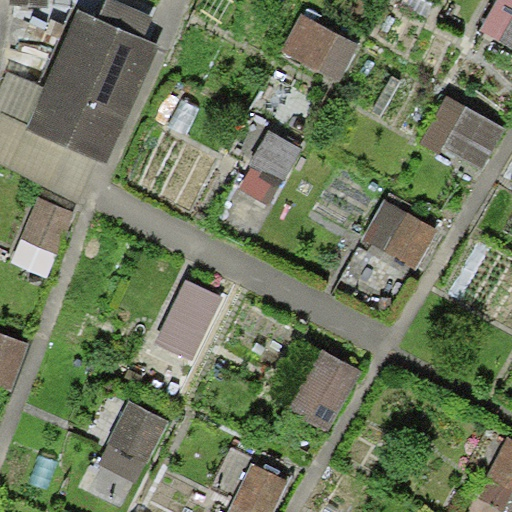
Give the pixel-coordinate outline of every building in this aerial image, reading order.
[(78,2),(28,120),(103,152),(154,34),(78,2)] [(283,44),(340,77),(358,39),(302,6),(283,44)] [(511,13),(503,26),(511,31),(511,13)] [(464,102),(441,146),(480,165),(503,124),(464,102)] [(255,157),(283,175),(303,144),(275,126),(255,157)] [(39,193),(22,234),(57,248),(74,207),(39,193)] [(406,207),(387,244),(421,263),(438,224),(406,207)] [(190,281),(160,346),(196,363),(227,298),(190,281)] [(0,328),(0,379),(13,384),(29,338),(0,328)] [(325,341),(290,404),(328,425),(363,362),(325,341)] [(129,396),(110,436),(147,454),(166,414),(129,396)] [(511,433),(508,432),(480,496),(511,510),(511,433)] [(255,455),(228,511),(270,511),(289,470),(255,455)]
